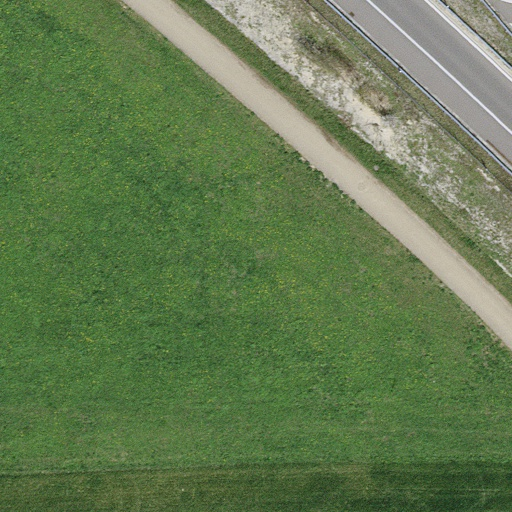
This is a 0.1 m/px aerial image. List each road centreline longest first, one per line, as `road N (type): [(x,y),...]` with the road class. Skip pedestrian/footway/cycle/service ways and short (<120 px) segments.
road 1 (track): [(511,344),(406,232),(121,0)]
road 2 (motorway): [(389,0),(511,114)]
